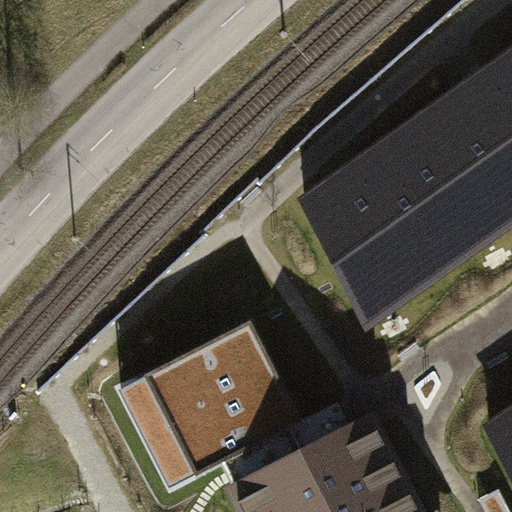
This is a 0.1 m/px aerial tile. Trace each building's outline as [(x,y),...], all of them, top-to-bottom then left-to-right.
[(511,60),(487,73),(509,116),(415,164),(407,149),(306,201),(350,285),(406,256),(412,267),(456,245),(443,221),(473,206),(478,216),(511,198),(511,60)] [(253,322),(146,376),(197,477),(304,423),(253,322)] [(511,417),(492,427),(511,466),(511,417)] [(236,491),(246,511),(419,511),(374,421),(236,491)] [(511,511),(501,490),(481,500),(487,511),(511,511)]
